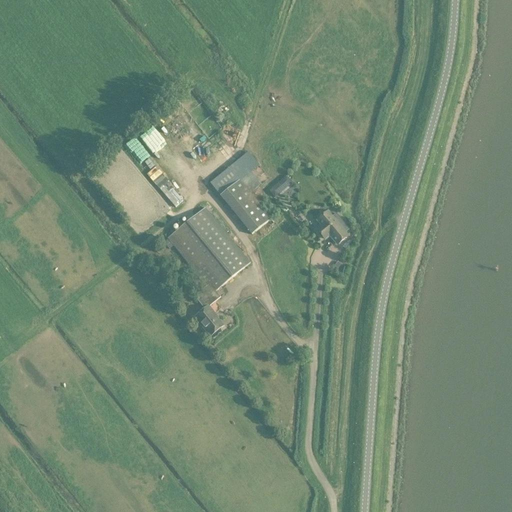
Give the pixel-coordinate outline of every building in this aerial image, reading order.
[(221,196),(252,235),(271,220),(239,181),(221,196)] [(269,192),(275,199),(288,188),(281,181),(269,192)] [(210,285),(216,292),(250,264),(205,209),(168,239),(207,287),(210,285)] [(345,234),(349,230),(336,214),(331,218),(328,213),(326,214),(324,213),(322,212),(319,213),(318,216),(318,218),(319,220),(318,221),(321,226),(317,230),(325,240),(330,236),(337,245),(347,237),(345,234)] [(216,292),(210,285),(207,287),(194,297),(205,310),(195,318),(210,338),(223,327),(214,315),(214,314),(209,308),(221,298),(216,292)]
